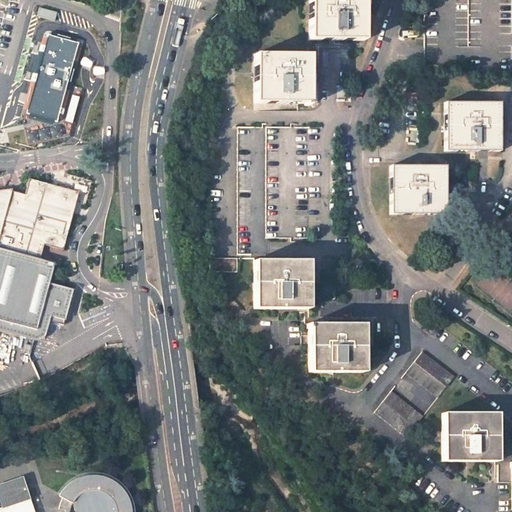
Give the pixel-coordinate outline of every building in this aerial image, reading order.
[(308,0),(308,39),(363,41),(363,15),(363,0),(308,0)] [(467,71),(511,71),(511,39),(510,0),(423,0),(423,66),(467,66),(467,71)] [(79,43),(49,35),(26,117),(57,124),(79,43)] [(308,56),(254,54),(252,101),(306,103),(307,77),(308,56)] [(444,126),(444,151),(497,151),(497,102),(444,102),(444,126)] [(443,166),(388,166),(389,191),(389,213),(443,214),(443,166)] [(0,320),(36,330),(48,282),(52,268),(53,263),(39,259),(43,245),(62,250),(78,192),(68,189),(28,178),(24,194),(11,191),(12,188),(0,189),(0,320)] [(205,276),(231,275),(231,261),(205,262),(205,276)] [(278,262),(252,262),(251,310),(306,309),(306,262),(278,262)] [(57,275),(57,270),(52,268),(48,282),(63,287),(64,282),(60,280),(58,278),(57,275)] [(64,320),(72,289),(63,287),(48,282),(36,330),(33,339),(34,340),(38,340),(41,339),(43,338),(45,334),(50,317),(64,320)] [(0,330),(33,339),(36,330),(0,320),(0,330)] [(361,373),(362,323),(334,323),(307,323),(307,373),(361,373)] [(426,334),(432,339),(440,329),(434,324),(426,334)] [(422,352),(406,372),(437,397),(453,376),(422,352)] [(374,413),(404,437),(421,416),(391,391),(374,413)] [(465,415),(441,415),(442,463),(496,463),(495,415),(465,415)] [(511,483),(511,510),(511,509),(511,463),(499,464),(499,483),(511,483)] [(62,511),(136,511),(136,509),(133,499),(130,492),(123,484),(117,479),(104,473),(93,471),(78,472),(80,477),(70,480),(63,485),(58,490),(53,498),(50,507),(49,511),(50,511),(59,511),(62,511)] [(0,511),(33,511),(29,499),(0,508),(0,511)]
